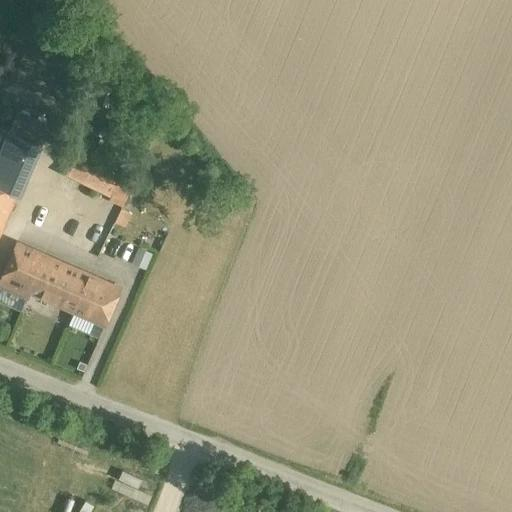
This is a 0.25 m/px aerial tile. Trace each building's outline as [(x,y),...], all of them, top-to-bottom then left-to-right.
[(13,127),(0,158),(0,231),(17,193),(20,194),(43,140),(13,127)] [(137,183),(72,154),(65,170),(113,193),(112,195),(128,202),(134,190),(137,183)] [(90,276),(19,244),(4,278),(75,310),(90,276)] [(137,247),(132,263),(146,268),(152,251),(137,247)] [(119,289),(90,276),(75,310),(104,323),(119,289)]
